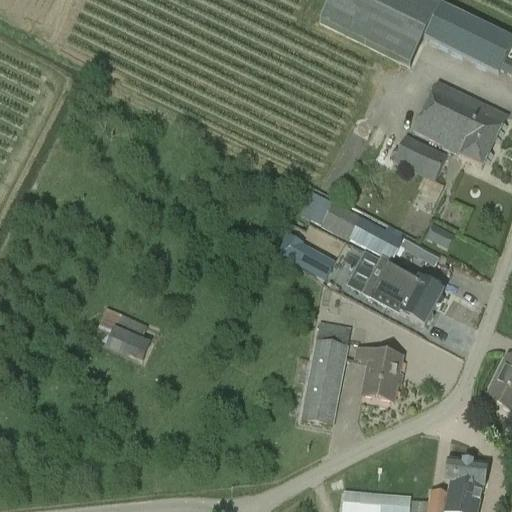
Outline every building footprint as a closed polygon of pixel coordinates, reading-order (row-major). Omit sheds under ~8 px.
[(424,0),(332,0),(319,27),(409,70),(423,42),(440,7),(424,0)] [(511,64),(505,61),(511,47),(511,42),(440,7),(423,42),(497,78),(499,74),(511,79),(511,77),(511,64)] [(437,88),(413,136),(442,151),(442,153),(481,172),(506,121),(437,88)] [(320,184),(333,190),(336,182),(345,186),(370,130),(356,124),(336,168),(328,164),(320,184)] [(434,187),(447,160),(404,139),(391,167),(434,187)] [(320,230),(320,231),(347,246),(349,244),(392,267),(400,251),(404,253),(403,255),(434,271),(439,259),(405,242),(406,241),(363,218),(360,222),(321,201),(309,223),(320,230)] [(446,255),(454,241),(432,230),(424,244),(446,255)] [(323,286),(330,273),(282,247),(275,260),(323,286)] [(356,275),(348,290),(361,296),(390,311),(424,330),(426,326),(430,326),(433,321),(431,317),(432,315),(428,313),(430,309),(425,306),(423,310),(418,307),(420,303),(410,298),(408,302),(405,300),(406,299),(394,293),(388,289),(387,291),(375,285),(385,267),(366,256),(356,275)] [(428,313),(432,315),(435,309),(440,308),(442,303),(440,299),(442,297),(418,283),(417,284),(388,269),(385,267),(375,285),(387,291),(388,289),(394,293),(406,299),(405,300),(408,302),(410,298),(420,303),(418,307),(423,310),(425,306),(430,309),(428,313)] [(145,331),(105,314),(93,342),(105,347),(103,353),(140,368),(149,349),(139,345),(145,331)] [(314,344),(299,425),(332,431),(348,350),(347,350),(350,332),(319,327),(315,344),(314,344)] [(360,401),(393,407),(402,361),(356,353),(354,364),(367,367),(360,401)] [(511,416),(511,361),(506,359),(484,403),(511,416)] [(342,496),(340,511),(475,511),(479,490),(481,490),(484,470),(446,464),(443,483),(449,484),(447,498),(430,495),(427,507),(410,504),(410,500),(360,497),(360,498),(342,496)]
